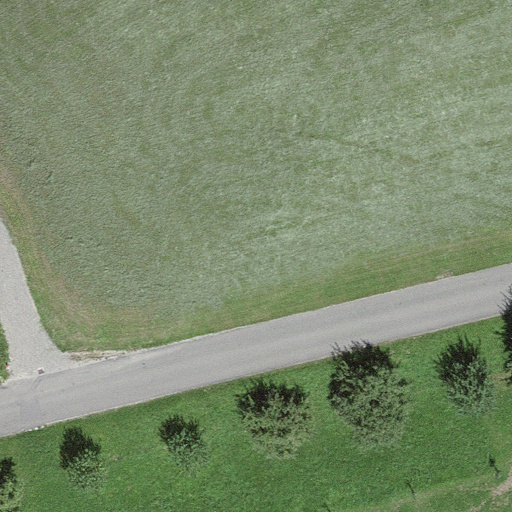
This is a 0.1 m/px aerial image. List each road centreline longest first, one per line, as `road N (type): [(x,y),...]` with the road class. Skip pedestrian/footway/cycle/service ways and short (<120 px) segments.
road 1 (unclassified): [(0,417),(511,296)]
road 2 (track): [(62,401),(0,242)]
